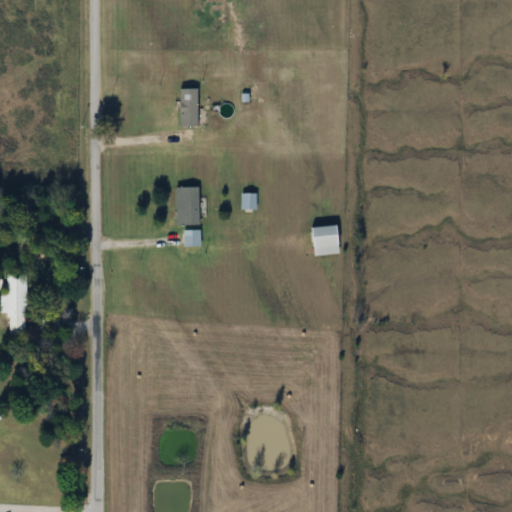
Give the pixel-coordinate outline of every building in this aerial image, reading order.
[(180,127),(198,127),(198,89),(180,89),(180,127)] [(199,187),(176,187),(176,225),(199,225),(199,187)] [(242,209),(256,209),(256,193),(242,193),(242,209)] [(338,255),(338,226),(313,226),(313,255),(338,255)] [(26,274),(7,274),(7,294),(0,294),(0,313),(9,313),(9,331),(26,331),(26,274)]
